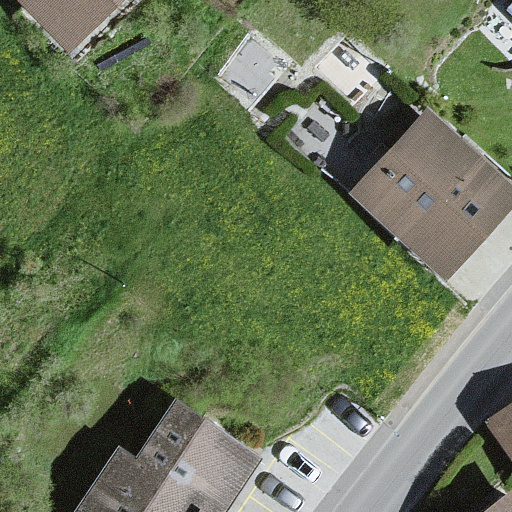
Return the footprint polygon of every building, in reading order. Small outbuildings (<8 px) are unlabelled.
[(155,0),(53,0),(107,51),(155,0)] [(511,221),(511,157),(445,101),(372,186),(471,270),(511,221)] [(117,443),(68,511),(213,511),(259,446),(170,389),(133,451),(117,443)] [(511,404),(493,421),(511,443),(511,404)] [(511,511),(511,501),(497,511),(511,511)]
